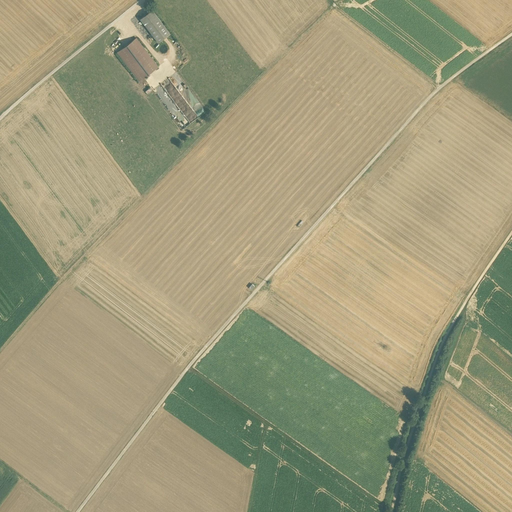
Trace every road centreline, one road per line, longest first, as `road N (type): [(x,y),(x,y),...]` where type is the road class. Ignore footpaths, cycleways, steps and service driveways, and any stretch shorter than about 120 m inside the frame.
road 1 (track): [(511,34),(419,108),(195,358),(78,511)]
road 2 (track): [(340,0),(0,351)]
road 3 (track): [(511,233),(439,354),(392,511)]
road 4 (track): [(386,508),(187,369)]
road 5 (track): [(511,435),(447,381),(462,307)]
road 6 (track): [(0,120),(110,26)]
road 7 (track): [(329,0),(440,87)]
